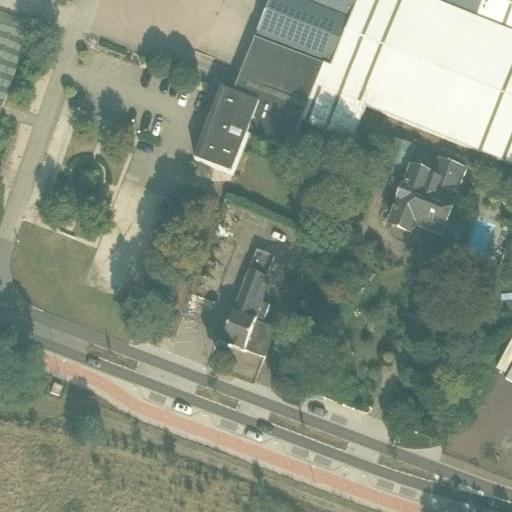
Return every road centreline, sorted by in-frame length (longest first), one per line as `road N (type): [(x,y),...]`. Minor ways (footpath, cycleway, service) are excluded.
road 1 (secondary): [(509,511),(0,316)]
road 2 (track): [(0,399),(148,430),(346,511)]
